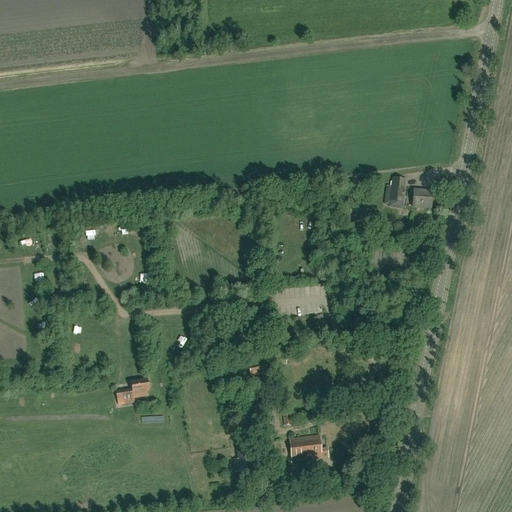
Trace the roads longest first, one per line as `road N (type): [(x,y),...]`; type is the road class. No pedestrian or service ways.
road 1 (tertiary): [(395,511),(497,0)]
road 2 (unknown): [(490,35),(0,89)]
